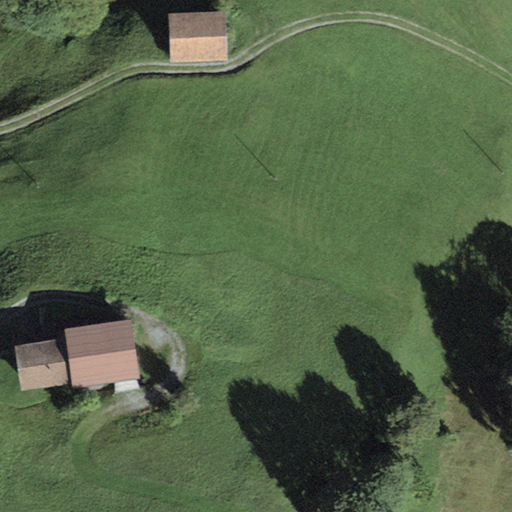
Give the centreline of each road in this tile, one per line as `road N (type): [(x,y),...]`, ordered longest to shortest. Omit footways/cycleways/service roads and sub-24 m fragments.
road 1 (track): [(0,129),(125,74),(235,66),(305,24),(344,17),(388,19),(458,45),(511,80)]
road 2 (track): [(0,320),(54,297),(145,316),(171,336)]
